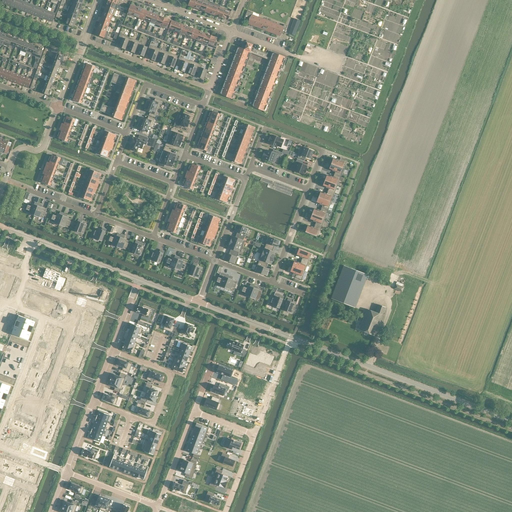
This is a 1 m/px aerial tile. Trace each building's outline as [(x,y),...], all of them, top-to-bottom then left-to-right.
[(14,0),(12,7),(17,9),(20,0),(19,0),(14,0)] [(25,2),(20,0),(17,9),(22,10),(25,2)] [(200,10),(203,0),(196,0),(194,7),(200,10)] [(205,0),(203,0),(200,10),(205,12),(209,1),(205,0)] [(81,6),(82,4),(74,1),(72,7),(80,10),(81,10),(82,7),(81,6)] [(119,5),(108,1),(106,6),(117,10),(119,5)] [(215,3),(209,1),(205,11),(205,12),(211,14),(213,8),(213,7),(215,3)] [(22,10),(27,12),(30,4),(25,2),(22,10)] [(215,3),(211,14),(216,16),(220,8),(220,5),(215,3)] [(27,12),(32,14),(35,6),(30,4),(27,12)] [(137,7),(131,5),(127,16),(133,18),(134,16),(133,16),(137,7)] [(225,10),(226,8),(220,5),(220,8),(216,16),(222,18),(225,10)] [(32,14),(37,16),(40,8),(35,6),(32,14)] [(78,13),(79,14),(81,10),(72,7),(70,6),(67,12),(70,12),(78,15),(78,13)] [(104,12),(112,15),(115,16),(117,10),(106,6),(104,12)] [(139,18),(142,9),(137,7),(133,16),(134,16),(139,18)] [(37,16),(42,18),(45,10),(40,8),(37,16)] [(142,9),(139,18),(145,20),(148,12),(142,9)] [(42,18),(47,20),(51,12),(45,10),(42,18)] [(225,10),(222,18),(228,20),(229,17),(232,18),(234,11),(232,10),(231,12),(225,10)] [(244,19),(250,21),(249,24),(280,36),(281,33),(284,34),(287,26),(284,24),(283,26),(253,15),(253,13),(247,10),(244,19)] [(47,20),(53,22),(56,14),(51,12),(47,20)] [(70,12),(68,18),(77,21),(78,18),(77,17),(78,15),(70,12)] [(110,21),(112,15),(104,12),(102,18),(110,21)] [(148,12),(145,20),(150,22),(153,14),(148,12)] [(156,24),(159,16),(153,14),(150,22),(156,24)] [(354,14),(350,22),(379,34),(385,19),(380,17),(379,20),(365,14),(363,18),(354,14)] [(161,28),(161,26),(165,18),(159,16),(156,24),(155,26),(161,28)] [(75,25),(77,21),(68,18),(66,24),(73,27),(74,25),(75,25)] [(110,21),(102,18),(100,23),(108,26),(110,21)] [(161,26),(167,28),(170,20),(165,18),(161,26)] [(300,21),(294,19),(289,33),(295,35),(300,21)] [(178,23),(172,21),(169,29),(174,31),(178,23)] [(108,33),(108,32),(111,27),(108,26),(100,23),(98,29),(108,33)] [(174,31),(180,33),(183,25),(178,23),(174,31)] [(186,35),(189,27),(183,25),(180,33),(186,35)] [(329,47),(348,54),(357,31),(344,26),(342,31),(336,29),(329,47)] [(190,40),(191,38),(194,29),(189,27),(186,35),(185,37),(190,40)] [(108,33),(98,29),(96,34),(106,38),(108,33)] [(194,29),(191,38),(197,40),(200,31),(194,29)] [(206,33),(205,33),(200,31),(197,40),(196,42),(202,44),(206,33)] [(207,46),(211,36),(206,33),(202,44),(207,46)] [(130,37),(120,34),(117,41),(121,42),(119,47),(125,49),(127,45),(127,44),(130,37)] [(9,48),(10,44),(13,37),(7,35),(4,45),(8,46),(7,47),(9,48)] [(379,35),(370,62),(384,67),(384,66),(386,67),(388,63),(391,64),(393,60),(390,59),(396,41),(379,35)] [(207,46),(216,49),(218,42),(216,41),(217,38),(211,36),(207,46)] [(13,37),(10,44),(16,46),(19,39),(13,37)] [(134,53),(136,48),(139,41),(130,37),(127,44),(127,45),(130,46),(128,51),(134,53)] [(16,46),(21,48),(24,41),(19,39),(16,46)] [(30,43),(24,41),(21,51),(26,53),(27,51),(30,43)] [(136,48),(140,49),(138,54),(144,57),(147,47),(142,45),(143,42),(139,41),(136,48)] [(238,47),(220,94),(232,99),(253,44),(247,42),(244,49),(238,47)] [(27,51),(33,53),(35,45),(30,43),(27,51)] [(41,48),(35,45),(33,53),(36,54),(35,56),(41,58),(43,51),(40,50),(41,48)] [(159,48),(150,45),(147,52),(151,54),(149,58),(155,61),(157,56),(159,48)] [(255,49),(254,49),(252,56),(254,57),(255,53),(260,55),(259,60),(267,62),(269,56),(271,56),(272,54),(268,53),(269,50),(256,46),(255,49)] [(157,56),(160,57),(158,62),(164,64),(166,59),(169,52),(159,48),(157,56)] [(56,56),(55,59),(62,62),(64,56),(62,55),(63,52),(56,50),(54,55),(56,56)] [(166,59),(169,61),(168,66),(174,68),(178,56),(169,52),(166,59)] [(252,107),(264,111),(285,57),(273,52),(252,107)] [(189,60),(180,56),(177,64),(180,65),(179,70),(185,72),(186,67),(189,60)] [(62,62),(55,59),(53,65),(60,67),(62,62)] [(194,76),(196,71),(198,63),(189,60),(186,67),(190,68),(188,73),(194,76)] [(84,69),(93,72),(95,67),(86,63),(84,69)] [(202,65),(198,63),(196,71),(199,72),(197,77),(203,79),(207,70),(201,68),(202,65)] [(58,73),(60,67),(53,65),(51,70),(58,73)] [(82,74),(91,77),(93,72),(84,69),(82,74)] [(3,78),(8,80),(11,72),(6,70),(3,78)] [(58,73),(51,70),(49,76),(56,79),(58,73)] [(359,74),(356,73),(356,78),(363,79),(364,71),(360,71),(359,74)] [(8,80),(13,82),(16,74),(11,72),(8,80)] [(13,82),(18,84),(22,76),(16,74),(13,82)] [(80,79),(89,82),(91,77),(82,74),(80,79)] [(114,109),(102,104),(100,110),(112,115),(112,116),(122,120),(137,81),(126,77),(126,78),(114,74),(111,82),(123,86),(114,109)] [(18,84),(23,86),(27,78),(22,76),(18,84)] [(49,76),(47,81),(54,84),(56,79),(49,76)] [(32,80),(27,78),(23,86),(29,88),(32,80)] [(78,84),(87,87),(89,82),(80,79),(78,84)] [(54,84),(47,81),(44,87),(52,90),(54,84)] [(76,89),(85,92),(87,87),(78,84),(76,89)] [(44,87),(42,93),(49,96),(52,90),(44,87)] [(74,94),(83,98),(85,92),(76,89),(74,94)] [(83,98),(74,94),(72,99),(81,103),(83,98)] [(146,104),(158,109),(160,104),(161,104),(163,101),(156,98),(154,101),(148,99),(148,101),(147,101),(146,104)] [(155,117),(158,109),(146,104),(144,108),(145,108),(144,110),(150,112),(149,115),(155,117)] [(209,116),(218,120),(220,115),(211,111),(209,116)] [(190,116),(183,114),(179,123),(176,122),(174,126),(181,129),(182,126),(186,127),(186,126),(187,126),(189,121),(188,121),(190,116)] [(64,122),(73,125),(76,118),(72,117),(71,118),(66,116),(64,122)] [(140,119),(139,122),(149,126),(151,127),(153,122),(155,119),(149,116),(148,119),(142,117),(141,119),(140,119)] [(207,121),(217,125),(218,120),(209,116),(207,121)] [(205,126),(215,130),(217,125),(207,121),(205,126)] [(352,136),(362,139),(366,126),(363,125),(364,123),(359,121),(356,131),(354,130),(352,136)] [(61,127),(71,130),(73,125),(64,122),(63,124),(62,124),(61,127)] [(138,126),(137,128),(142,130),(141,133),(150,136),(152,133),(149,132),(151,127),(149,126),(139,122),(138,126)] [(244,130),(253,133),(255,128),(246,124),(244,130)] [(203,131),(213,135),(215,130),(205,126),(203,131)] [(60,132),(69,136),(71,130),(61,127),(60,130),(61,130),(60,132)] [(178,130),(172,128),(169,137),(182,141),(183,138),(183,135),(177,133),(178,130)] [(114,141),(116,135),(111,133),(112,132),(105,129),(103,137),(104,137),(114,141)] [(242,135),(251,138),(253,133),(244,130),(242,135)] [(201,137),(211,140),(213,135),(203,131),(201,137)] [(69,136),(60,132),(58,137),(63,139),(62,141),(67,143),(69,136)] [(133,139),(132,142),(131,144),(132,144),(130,149),(134,150),(134,151),(137,152),(139,147),(142,148),(144,143),(146,144),(148,138),(140,135),(138,139),(134,138),(134,139),(133,139)] [(240,140),(249,143),(251,138),(242,135),(240,140)] [(281,147),(284,140),(280,138),(281,138),(272,135),(271,137),(270,137),(269,140),(270,141),(269,143),(277,146),(278,146),(281,147)] [(101,142),(112,146),(114,143),(113,143),(114,141),(104,137),(103,137),(101,142)] [(182,142),(182,141),(169,137),(166,145),(171,147),(172,144),(179,147),(180,145),(181,142),(182,142)] [(200,142),(209,145),(211,140),(201,137),(200,142)] [(9,141),(3,139),(0,146),(0,148),(5,150),(4,152),(7,154),(11,143),(9,142),(9,141)] [(238,145),(247,148),(249,143),(240,140),(238,145)] [(111,149),(112,146),(101,142),(99,147),(110,151),(111,149)] [(209,145),(200,142),(198,147),(207,150),(209,145)] [(236,150),(246,153),(247,148),(238,145),(236,150)] [(108,157),(110,151),(99,147),(96,154),(102,156),(103,155),(108,157)] [(171,149),(165,147),(162,156),(174,161),(174,160),(176,157),(175,157),(176,155),(169,152),(171,149)] [(306,157),(310,159),(314,150),(304,147),(303,150),(301,150),(298,157),(305,160),(306,157)] [(234,155),(244,158),(246,153),(236,150),(234,155)] [(279,156),(281,156),(282,153),(274,150),(273,152),(266,150),(266,152),(265,152),(263,157),(264,158),(263,158),(275,162),(277,157),(278,158),(279,156)] [(51,155),(49,161),(59,164),(62,165),(64,158),(57,155),(56,157),(51,155)] [(244,158),(234,155),(232,160),(242,164),(244,158)] [(174,161),(162,156),(158,165),(164,167),(165,164),(172,166),(173,164),(174,161)] [(344,168),(347,160),(340,157),(341,158),(340,160),(337,159),(336,159),(334,158),(332,163),(331,163),(344,168)] [(295,171),(304,174),(305,173),(307,168),(307,167),(307,166),(302,164),(304,161),(298,158),(297,162),(296,161),(294,167),(296,168),(295,171)] [(47,165),(57,169),(59,164),(49,161),(48,163),(48,162),(48,163),(47,165)] [(331,164),(329,169),(332,170),(335,172),(334,174),(341,177),(344,168),(331,163),(331,164)] [(189,169),(199,173),(201,166),(197,164),(196,166),(191,164),(189,169)] [(45,171),(55,174),(57,169),(47,165),(45,171)] [(99,180),(101,174),(96,172),(97,170),(91,168),(88,175),(99,180)] [(187,174),(197,178),(199,173),(189,169),(188,171),(187,174)] [(43,176),(53,179),(55,174),(45,171),(44,173),(44,174),(43,176)] [(185,179),(195,183),(197,178),(187,174),(186,177),(185,179)] [(233,186),(235,180),(230,178),(231,177),(224,174),(222,182),(223,182),(233,186)] [(338,185),(341,177),(334,174),(333,177),(330,176),(327,175),(325,180),(338,185)] [(86,180),(98,185),(98,184),(98,182),(99,182),(99,180),(88,175),(86,180)] [(53,179),(43,176),(41,181),(46,183),(46,185),(50,187),(53,179)] [(195,183),(185,179),(183,185),(188,187),(188,189),(192,190),(195,183)] [(96,190),(98,185),(86,180),(84,185),(96,190)] [(325,181),(323,186),(326,187),(329,188),(328,191),(334,193),(338,185),(325,180),(325,181)] [(222,187),(232,191),(233,188),(232,188),(233,186),(223,182),(222,187)] [(82,190),(94,195),(94,193),(95,193),(95,192),(95,190),(96,190),(84,185),(82,190)] [(220,192),(229,196),(230,194),(232,191),(222,187),(220,192)] [(86,198),(91,200),(94,195),(82,190),(79,198),(86,200),(86,198)] [(327,194),(324,192),(324,193),(321,192),(319,197),(318,197),(331,202),(334,193),(328,191),(327,191),(328,191),(327,194)] [(227,202),(229,196),(220,192),(218,192),(215,199),(221,201),(222,200),(227,202)] [(319,197),(317,202),(320,204),(322,205),(322,208),(321,207),(321,208),(328,210),(331,202),(318,197),(319,197)] [(28,205),(26,205),(25,208),(26,209),(27,209),(26,212),(31,214),(34,215),(39,203),(35,202),(34,205),(29,203),(28,205)] [(39,203),(34,215),(37,217),(38,216),(43,218),(44,216),(45,217),(47,213),(46,212),(46,209),(41,207),(42,205),(39,203)] [(174,208),(184,212),(187,205),(182,203),(182,205),(176,203),(174,208)] [(184,212),(174,208),(174,210),(173,210),(173,211),(173,213),(172,213),(182,217),(184,212)] [(317,210),(314,209),(312,214),(325,219),(328,210),(321,208),(320,210),(318,209),(317,210)] [(52,219),(51,221),(56,223),(56,224),(59,225),(64,213),(61,212),(60,214),(54,212),(53,215),(53,214),(53,215),(51,214),(50,218),(52,218),(51,219),(52,219)] [(64,213),(59,225),(63,226),(68,228),(69,226),(70,225),(69,225),(71,221),(71,222),(71,221),(72,219),(66,217),(67,214),(64,213)] [(182,217),(172,213),(170,218),(180,222),(182,217)] [(218,225),(221,219),(215,217),(216,216),(210,213),(207,221),(209,221),(218,225)] [(312,214),(310,219),(313,220),(313,221),(316,222),(315,224),(315,225),(322,227),(325,219),(312,214)] [(169,223),(178,227),(180,222),(170,218),(169,221),(169,223)] [(79,219),(74,231),(80,233),(81,232),(83,233),(84,231),(85,231),(84,231),(86,227),(87,225),(82,223),(83,220),(79,219)] [(207,226),(217,230),(217,227),(218,227),(218,225),(209,221),(207,226)] [(178,227),(169,223),(166,229),(172,231),(171,232),(175,234),(178,227)] [(238,232),(236,234),(244,237),(245,235),(247,235),(249,229),(247,229),(248,228),(243,226),(242,227),(237,225),(236,228),(235,228),(236,228),(235,231),(238,232)] [(311,227),(308,226),(306,231),(311,233),(311,234),(311,233),(311,234),(314,235),(314,234),(318,236),(322,227),(315,225),(314,227),(311,226),(311,227)] [(205,231),(215,235),(217,230),(207,226),(205,231)] [(102,241),(106,229),(103,228),(102,230),(96,228),(96,231),(95,230),(95,231),(96,231),(94,235),(94,234),(94,235),(93,237),(96,238),(96,239),(102,241)] [(203,236),(213,240),(213,238),(214,238),(214,237),(214,235),(215,235),(205,231),(203,236)] [(117,247),(121,235),(118,233),(117,236),(112,234),(111,236),(110,237),(111,237),(109,240),(109,241),(108,243),(114,245),(113,246),(117,247)] [(243,240),(244,237),(236,234),(235,237),(233,236),(232,238),(231,238),(232,239),(231,242),(230,241),(230,242),(243,247),(245,241),(243,240)] [(121,235),(117,247),(120,248),(120,247),(126,249),(126,247),(127,247),(128,243),(129,241),(124,239),(125,236),(121,235)] [(211,246),(213,240),(203,236),(201,235),(198,243),(205,245),(205,244),(211,246)] [(274,239),(274,238),(270,236),(269,237),(267,236),(265,242),(267,243),(265,245),(267,246),(273,248),(274,246),(277,247),(278,245),(278,244),(279,241),(274,239)] [(136,240),(132,252),(138,255),(138,254),(141,255),(142,253),(143,249),(144,249),(143,249),(145,244),(145,243),(145,244),(140,242),(136,240)] [(241,252),(243,247),(230,242),(229,245),(228,247),(231,248),(230,251),(238,254),(239,251),(241,252)] [(273,258),(274,255),(275,255),(274,254),(275,252),(272,251),(273,248),(267,246),(265,245),(264,248),(263,248),(260,253),(273,258)] [(311,254),(307,253),(308,252),(304,250),(304,251),(305,251),(304,251),(299,249),(298,250),(299,250),(297,255),(300,256),(300,257),(303,258),(302,260),(301,260),(308,263),(311,254)] [(160,263),(164,251),(161,250),(160,252),(154,250),(153,252),(153,253),(152,256),(151,257),(152,257),(151,259),(154,260),(154,261),(160,263)] [(237,257),(238,254),(230,251),(229,254),(226,253),(225,255),(225,256),(224,259),(229,261),(229,262),(234,264),(234,263),(236,264),(239,258),(237,257)] [(267,265),(268,262),(271,263),(272,261),(272,262),(272,261),(273,258),(260,253),(258,259),(260,259),(259,262),(267,265)] [(175,269),(179,257),(176,255),(175,258),(170,256),(169,258),(168,258),(169,259),(167,262),(167,263),(166,265),(171,267),(175,269)] [(18,265),(21,259),(11,256),(9,258),(7,257),(5,263),(8,264),(9,262),(18,265)] [(179,257),(175,269),(178,270),(178,269),(183,271),(184,269),(185,269),(184,269),(186,265),(187,263),(182,261),(183,258),(179,257)] [(302,261),(301,263),(298,262),(297,262),(294,261),(293,266),(292,266),(305,271),(308,263),(301,260),(302,261)] [(194,262),(190,274),(195,277),(196,276),(199,277),(199,275),(200,275),(201,271),(202,268),(197,266),(198,264),(194,262)] [(256,271),(256,272),(260,274),(261,273),(266,275),(268,272),(268,271),(269,269),(266,268),(267,265),(259,262),(257,265),(256,264),(254,270),(256,271)] [(344,265),(331,298),(355,307),(367,274),(344,265)] [(217,282),(216,284),(222,286),(221,286),(225,288),(229,276),(221,272),(223,268),(219,266),(217,273),(220,274),(219,277),(218,277),(219,278),(217,281),(217,282)] [(292,267),(290,272),(293,273),(296,274),(295,277),(302,280),(305,271),(292,266),(292,267)] [(46,268),(43,277),(57,282),(54,289),(60,291),(62,285),(63,286),(65,279),(60,277),(61,274),(46,268)] [(395,285),(399,273),(393,271),(388,282),(395,285)] [(6,274),(4,279),(13,282),(14,279),(15,277),(6,274)] [(236,284),(237,282),(232,280),(233,277),(229,276),(225,288),(228,289),(228,288),(234,290),(234,288),(235,288),(236,288),(237,285),(236,284)] [(4,279),(2,284),(11,287),(12,285),(13,282),(4,279)] [(76,281),(73,287),(83,290),(82,293),(85,294),(87,288),(85,287),(86,284),(76,281)] [(2,284),(1,289),(9,292),(11,287),(2,284)] [(242,291),(241,293),(247,295),(247,296),(250,297),(254,285),(251,284),(250,287),(245,285),(244,287),(242,286),(241,290),(242,291)] [(404,287),(403,287),(396,284),(394,288),(402,292),(404,287)] [(254,285),(250,297),(253,299),(253,298),(259,300),(260,298),(260,297),(261,294),(262,293),(261,293),(262,291),(257,289),(258,286),(254,285)] [(1,289),(0,290),(0,294),(7,298),(9,292),(1,289)] [(91,289),(88,298),(92,299),(93,297),(95,298),(96,295),(98,296),(98,297),(104,299),(105,299),(108,293),(107,293),(107,292),(101,290),(98,289),(97,292),(94,291),(91,289)] [(271,302),(271,304),(273,305),(273,306),(279,308),(284,296),(280,295),(275,293),(273,298),(272,302),(271,302)] [(29,294),(26,303),(31,305),(34,296),(29,294)] [(34,296),(31,305),(36,307),(39,298),(34,296)] [(39,298),(36,307),(41,309),(44,300),(39,298)] [(292,299),(288,298),(284,310),(290,312),(293,313),(294,311),(294,310),(295,307),(296,307),(296,306),(295,306),(297,302),(292,300),(292,299)] [(44,300),(41,309),(43,310),(46,311),(50,302),(44,300)] [(50,302),(46,311),(49,312),(51,313),(54,307),(56,308),(59,303),(55,301),(55,304),(50,302)] [(359,329),(374,335),(385,307),(379,304),(376,312),(367,309),(359,329)] [(139,305),(136,312),(149,316),(151,310),(139,305)] [(86,311),(85,314),(87,315),(85,321),(95,324),(97,318),(91,316),(92,313),(86,311)] [(18,315),(12,333),(28,340),(35,322),(18,315)] [(168,316),(164,329),(170,331),(172,332),(175,327),(172,325),(174,319),(168,316)] [(180,331),(179,335),(182,336),(183,333),(188,336),(190,332),(193,333),(194,328),(192,327),(192,326),(186,323),(184,330),(181,329),(180,331)] [(132,324),(130,329),(141,333),(143,328),(132,324)] [(48,326),(46,333),(57,337),(59,331),(62,332),(63,328),(57,326),(56,329),(48,326)] [(78,331),(77,334),(83,336),(84,333),(90,336),(93,330),(83,326),(81,332),(78,331)] [(130,329),(128,334),(137,337),(139,332),(141,333),(130,329)] [(46,333),(43,340),(51,343),(50,346),(56,348),(57,345),(54,344),(57,337),(46,333)] [(128,334),(126,339),(137,343),(135,342),(137,337),(128,334)] [(124,344),(135,348),(137,343),(126,339),(124,344)] [(230,344),(228,348),(240,352),(239,355),(243,356),(246,350),(242,348),(243,345),(239,344),(239,343),(235,341),(235,342),(231,341),(230,343),(229,344),(230,344)] [(74,342),(73,345),(75,346),(73,352),(83,356),(85,350),(79,347),(80,344),(74,342)] [(181,342),(179,348),(190,352),(192,347),(181,342)] [(124,344),(122,349),(133,354),(135,348),(124,344)] [(42,347),(39,354),(50,358),(53,352),(55,353),(56,349),(50,347),(49,350),(42,347)] [(179,348),(181,349),(179,354),(188,357),(190,352),(179,348)] [(251,354),(247,364),(254,367),(257,359),(259,359),(258,361),(271,366),(274,357),(261,352),(259,358),(258,358),(258,357),(251,354)] [(39,354),(36,361),(44,364),(43,367),(49,369),(50,366),(48,365),(50,358),(39,354)] [(174,357),(186,362),(188,357),(179,354),(178,358),(174,357)] [(174,357),(172,362),(185,367),(186,362),(174,357)] [(66,362),(65,365),(71,368),(72,365),(78,367),(81,361),(71,358),(69,363),(66,362)] [(119,359),(116,365),(123,367),(122,370),(129,373),(132,364),(119,359)] [(172,362),(170,368),(183,372),(185,367),(172,362)] [(233,371),(219,365),(217,372),(223,374),(221,379),(236,385),(238,380),(230,377),(233,371)] [(33,367),(30,374),(41,379),(44,372),(46,373),(47,370),(42,368),(41,370),(33,367)] [(150,370),(147,379),(154,382),(155,379),(161,382),(164,376),(150,370)] [(112,376),(111,379),(123,384),(126,375),(120,373),(119,376),(113,374),(112,376)] [(30,374),(28,381),(39,385),(41,379),(30,374)] [(62,374),(61,377),(63,378),(61,383),(71,386),(73,381),(67,379),(68,376),(62,374)] [(255,384),(251,396),(258,399),(260,394),(260,395),(262,391),(261,391),(263,387),(259,385),(260,384),(261,380),(256,378),(254,384),(255,384)] [(110,382),(109,385),(115,387),(114,390),(120,392),(123,384),(111,379),(110,382)] [(0,381),(0,414),(11,386),(0,381)] [(28,381),(25,388),(33,391),(32,394),(37,396),(39,393),(36,392),(39,385),(28,381)] [(57,387),(56,390),(62,392),(63,390),(69,392),(71,386),(61,383),(59,388),(57,387)] [(147,383),(146,386),(148,387),(146,393),(156,396),(158,391),(152,388),(153,385),(147,383)] [(214,385),(212,391),(223,396),(225,389),(228,391),(229,387),(220,383),(219,387),(214,385)] [(105,394),(103,400),(116,404),(119,396),(113,393),(112,396),(105,394)] [(142,397),(140,400),(146,402),(147,399),(154,402),(156,396),(146,393),(144,398),(142,397)] [(207,398),(204,405),(216,409),(219,410),(221,404),(218,403),(220,399),(212,396),(211,400),(207,398)] [(53,398),(51,401),(54,402),(52,407),(62,411),(64,405),(57,403),(58,400),(53,398)] [(242,401),(241,405),(244,406),(241,413),(251,417),(254,410),(247,407),(248,404),(242,401)] [(138,403),(134,412),(148,417),(150,411),(144,408),(145,405),(138,403)] [(99,411),(96,418),(108,422),(110,415),(99,411)] [(51,414),(49,420),(58,423),(60,418),(51,414)] [(96,418),(94,424),(107,429),(105,428),(108,422),(96,418)] [(13,419),(10,428),(15,430),(18,421),(13,419)] [(49,420),(47,425),(56,428),(58,423),(49,420)] [(18,421),(15,430),(20,431),(23,423),(18,421)] [(23,423),(20,431),(25,433),(28,425),(23,423)] [(197,423),(194,430),(206,435),(209,428),(197,423)] [(94,424),(91,431),(105,436),(107,429),(94,424)] [(28,425),(25,433),(30,435),(33,427),(28,425)] [(47,425),(45,430),(54,433),(56,428),(47,425)] [(45,430),(43,435),(52,438),(54,433),(45,430)] [(150,430),(148,435),(159,439),(161,434),(150,430)] [(194,430),(191,437),(204,441),(206,435),(194,430)] [(91,431),(89,438),(100,442),(102,435),(105,436),(91,431)] [(43,435),(41,440),(50,443),(52,438),(43,435)] [(145,439),(145,440),(157,444),(159,439),(148,435),(150,436),(149,441),(145,439)] [(191,437),(189,443),(200,448),(202,441),(204,442),(204,441),(191,437)] [(228,438),(225,447),(232,449),(233,447),(239,449),(242,443),(228,438)] [(145,440),(143,445),(155,449),(157,444),(145,440)] [(189,443),(186,451),(194,454),(193,456),(199,458),(200,455),(197,455),(200,448),(189,443)] [(144,445),(142,450),(153,455),(155,449),(143,445),(144,445)] [(85,449),(82,455),(95,460),(98,451),(92,448),(91,451),(85,449)] [(223,452),(219,461),(233,467),(235,460),(228,458),(230,455),(223,452)] [(114,454),(109,467),(115,469),(120,456),(114,454)] [(120,456),(115,469),(121,471),(126,458),(120,456)] [(126,458),(121,471),(126,473),(131,460),(126,458)] [(184,459),(182,465),(195,470),(194,469),(197,461),(191,459),(190,462),(184,459)] [(7,460),(3,472),(9,474),(14,462),(7,460)] [(131,460),(126,473),(132,476),(137,463),(131,460)] [(14,462),(9,474),(16,476),(20,465),(14,462)] [(137,463),(132,476),(135,477),(138,478),(142,465),(137,463)] [(20,465),(16,476),(22,479),(26,467),(20,465)] [(142,465),(138,478),(140,479),(144,480),(148,467),(142,465)] [(182,465),(180,470),(186,473),(185,476),(192,478),(195,470),(182,465)] [(26,467),(22,479),(29,481),(33,470),(26,467)] [(213,476),(212,477),(227,482),(226,481),(228,476),(222,474),(223,471),(217,469),(214,477),(213,476)] [(33,470),(29,481),(35,484),(40,472),(35,470),(33,470)] [(212,477),(209,485),(216,488),(217,485),(225,488),(227,482),(212,477)] [(175,482),(173,488),(185,493),(189,482),(184,480),(182,485),(175,482)] [(72,483),(69,489),(76,491),(75,494),(81,496),(84,487),(72,483)] [(208,491),(205,500),(218,505),(221,499),(214,497),(215,494),(214,493),(208,491)] [(21,492),(19,498),(27,501),(29,496),(28,495),(26,495),(25,494),(23,493),(21,492)] [(92,500),(90,505),(100,509),(105,497),(99,495),(97,501),(92,500)] [(105,497),(100,509),(107,511),(108,511),(111,507),(108,506),(110,499),(105,497)] [(19,498),(17,503),(25,506),(27,501),(19,498)] [(65,501),(63,506),(75,511),(78,502),(72,500),(71,503),(65,501)] [(17,503),(15,508),(23,511),(25,506),(17,503)]
